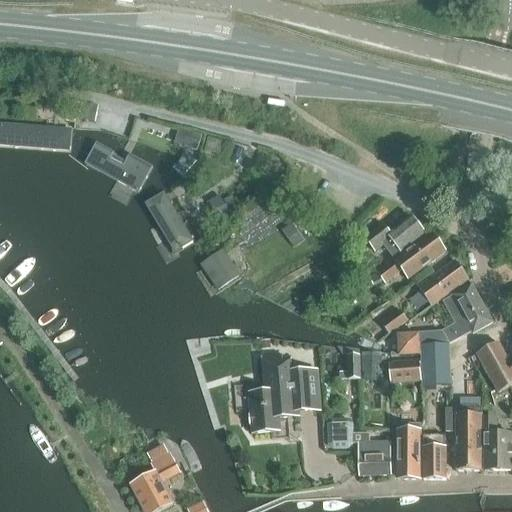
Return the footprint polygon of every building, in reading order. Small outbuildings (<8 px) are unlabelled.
[(59,100),(55,112),(68,114),(70,103),(59,100)] [(84,103),(83,114),(94,116),(96,105),(84,103)] [(0,145),(68,150),(70,130),(0,125),(0,145)] [(86,164),(139,193),(153,168),(130,156),(124,166),(111,159),(115,153),(97,143),(86,164)] [(145,205),(174,254),(193,243),(163,193),(145,205)] [(233,199),(213,211),(218,219),(238,207),(233,199)] [(384,226),(365,240),(376,253),(384,247),(394,260),(401,254),(402,255),(426,236),(412,218),(391,234),(384,226)] [(385,285),(402,273),(408,281),(446,253),(433,235),(395,263),(394,261),(377,273),(368,279),(369,280),(359,286),(363,294),(375,288),(374,287),(382,281),(385,285)] [(218,291),(240,276),(223,251),(202,266),(218,291)] [(419,290),(432,308),(469,281),(456,263),(419,290)] [(462,338),(471,333),(473,335),(493,324),(472,286),(442,303),(462,338)] [(382,326),(389,336),(408,323),(401,312),(382,326)] [(420,337),(398,338),(399,360),(421,359),(421,347),(420,337)] [(511,369),(498,344),(476,356),(478,359),(474,361),(479,370),(483,368),(498,395),(511,387),(511,369)] [(421,361),(450,360),(450,346),(421,347),(421,359),(421,361)] [(360,357),(347,358),(347,382),(360,382),(360,357)] [(251,413),(253,436),(280,434),(279,421),(288,420),(287,415),(320,413),(317,373),(291,375),(290,362),(282,363),(281,359),(263,360),(265,384),(237,386),(239,414),(251,413)] [(422,387),(445,387),(451,387),(450,360),(421,361),(422,387)] [(420,363),(390,366),(392,384),(421,382),(420,363)] [(446,434),(457,434),(456,473),(481,473),(481,417),(482,417),(482,410),(445,411),(446,434)] [(360,478),(390,477),(389,444),(370,445),(369,435),(352,435),(352,425),(347,420),(330,420),(326,425),(327,445),(332,450),(348,450),(353,445),(358,445),(360,478)] [(496,421),(484,421),(485,473),(511,472),(511,436),(496,436),(496,421)] [(394,481),(417,481),(417,427),(403,427),(403,433),(395,433),(394,481)] [(423,437),(423,450),(424,481),(446,481),(445,437),(423,437)] [(161,511),(173,506),(161,484),(179,474),(170,457),(151,466),(156,474),(131,487),(144,511),(161,511)]
